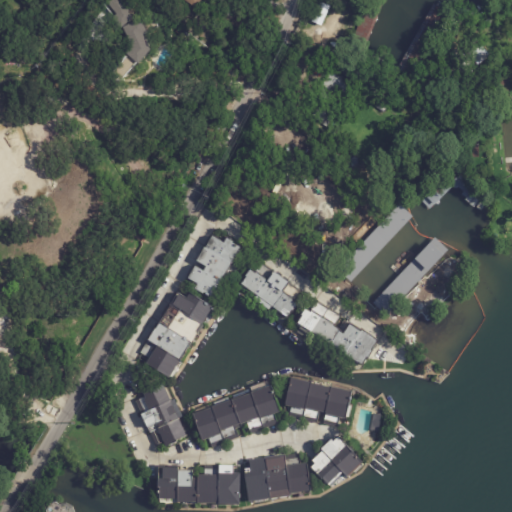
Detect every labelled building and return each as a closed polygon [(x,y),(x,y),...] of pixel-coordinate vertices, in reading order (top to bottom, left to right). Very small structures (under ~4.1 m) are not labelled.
[(122,28),(105,15),(109,11),(107,9),(114,0),(124,0),(136,9),(122,28)] [(203,0),(196,11),(179,0),(203,0)] [(329,6),(319,2),(310,21),(321,26),(329,6)] [(492,23),(485,28),(479,21),(485,16),(492,23)] [(322,50),(331,57),(327,61),(316,52),(319,47),(322,50)] [(455,50),(478,62),(460,95),(437,82),(455,50)] [(503,66),(509,71),(494,93),(488,89),(503,66)] [(223,73),(228,67),(235,73),(230,79),(223,73)] [(376,75),(372,86),(345,75),(348,69),(368,77),(369,73),(376,75)] [(322,84),(333,70),(354,85),(351,89),(349,87),(341,99),(322,85),(322,84)] [(319,96),(324,89),(328,92),(338,99),(333,106),(319,96)] [(323,100),(332,107),(321,123),(312,117),(323,100)] [(375,107),(379,103),(387,109),(384,113),(375,107)] [(477,158),(472,158),(471,136),(478,136),(479,158),(477,158)] [(35,153),(38,156),(35,159),(37,161),(22,177),(20,175),(10,185),(0,175),(0,172),(7,165),(5,163),(10,158),(13,162),(25,150),(29,154),(32,150),(35,153)] [(95,205),(91,213),(89,212),(80,227),(72,222),(61,220),(59,223),(51,218),(55,210),(46,205),(63,176),(74,182),(70,161),(89,159),(94,187),(93,187),(102,193),(95,205)] [(361,179),(360,178),(363,174),(358,169),(363,163),(388,181),(384,187),(374,180),(370,185),(361,179)] [(232,179),(270,208),(255,229),(216,200),(232,179)] [(351,263),(360,272),(410,220),(400,211),(351,263)] [(37,244),(36,243),(35,244),(26,237),(28,235),(26,233),(36,221),(48,231),(37,244)] [(293,225),(322,247),(307,268),(278,246),(293,225)] [(214,237),(224,243),(227,238),(241,246),(211,297),(204,293),(203,295),(195,289),(198,284),(188,279),(196,266),(204,271),(207,267),(197,261),(204,249),(205,249),(213,236),(214,237)] [(56,249),(50,257),(43,252),(49,244),(56,249)] [(307,267),(314,272),(325,257),(319,252),(307,267)] [(429,264),(423,258),(385,296),(393,305),(429,270),(426,267),(429,264)] [(273,274),(267,283),(272,287),(279,277),(301,294),(294,304),(298,307),(294,313),(293,312),(287,319),(242,286),(247,280),(246,279),(251,272),(255,275),(262,266),(273,274)] [(179,293),(187,298),(190,293),(213,307),(202,325),(203,325),(193,341),(181,361),(180,360),(169,378),(147,364),(150,359),(141,353),(148,341),(147,340),(155,328),(156,328),(163,317),(171,306),(170,305),(178,292),(179,293)] [(345,292),(352,296),(348,301),(342,296),(345,292)] [(344,322),(337,333),(342,336),(349,326),(360,333),(361,331),(372,339),(372,340),(375,342),(369,352),(370,352),(366,359),(365,358),(359,367),(309,333),(304,339),(295,333),(300,326),(296,324),(301,317),(300,316),(304,310),(308,313),(315,303),(344,322)] [(334,425),(333,426),(320,423),(322,411),(316,410),(313,421),(285,415),(287,405),(282,403),(281,403),(287,376),(307,381),(307,380),(308,380),(308,381),(327,386),(327,385),(329,385),(328,386),(348,390),(342,417),(336,416),(334,425)] [(181,423),(188,439),(167,448),(158,430),(160,430),(157,425),(148,429),(136,402),(146,398),(144,394),(163,385),(171,402),(172,401),(172,403),(171,403),(179,420),(180,420),(181,423)] [(276,423),(277,424),(249,433),(245,421),(234,426),(238,437),(224,442),(225,443),(210,448),(207,439),(202,440),(193,414),(211,408),(210,406),(211,406),(212,407),(230,400),(230,399),(231,399),(231,400),(250,393),(250,392),(251,392),(251,393),(270,386),(279,412),(273,414),(276,423)] [(349,476),(348,477),(345,474),(331,488),(316,472),(320,468),(313,461),(323,451),(322,450),(332,440),(338,446),(343,442),(362,463),(349,476)] [(311,492),(290,495),(290,494),(270,496),(270,498),(249,500),(246,473),(251,472),(250,462),(264,461),(266,470),(272,469),(270,458),(299,455),(300,465),(307,464),(311,492)] [(237,502),(237,505),(195,504),(196,504),(176,503),(176,500),(157,500),(158,478),(162,478),(163,467),(177,468),(177,471),(191,471),(191,482),(196,482),(196,476),(203,476),(204,466),(232,466),(232,476),(238,476),(237,502)] [(44,511),(47,506),(48,507),(52,500),(56,499),(61,502),(67,499),(73,503),(76,511),(44,511)]
